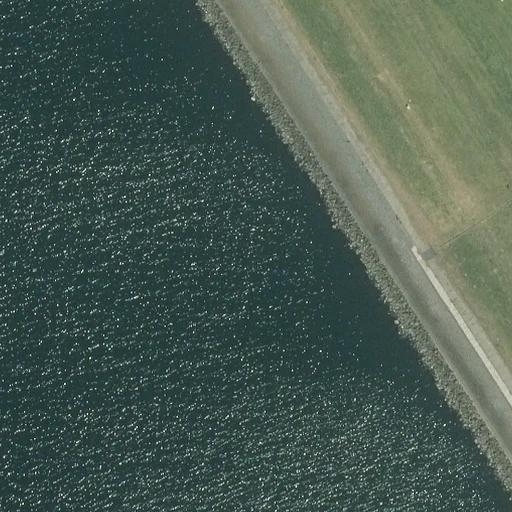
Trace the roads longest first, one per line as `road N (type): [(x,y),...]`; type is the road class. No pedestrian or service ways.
road 1 (unclassified): [(430,259),(263,0)]
road 2 (unclassified): [(430,259),(511,386)]
